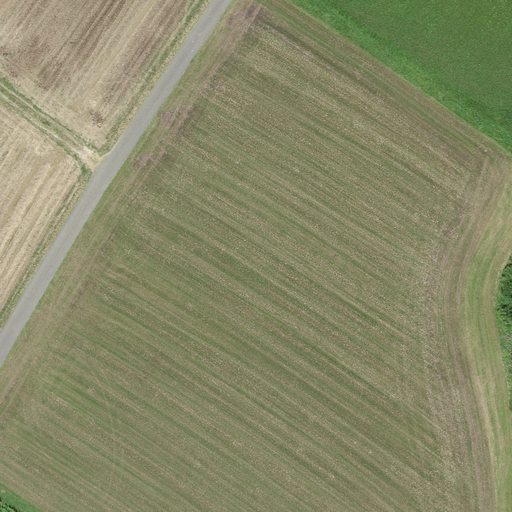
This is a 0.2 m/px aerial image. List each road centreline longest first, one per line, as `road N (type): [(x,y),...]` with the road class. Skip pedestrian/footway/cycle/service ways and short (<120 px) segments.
road 1 (track): [(218,0),(103,172),(0,348)]
road 2 (track): [(0,95),(103,172)]
